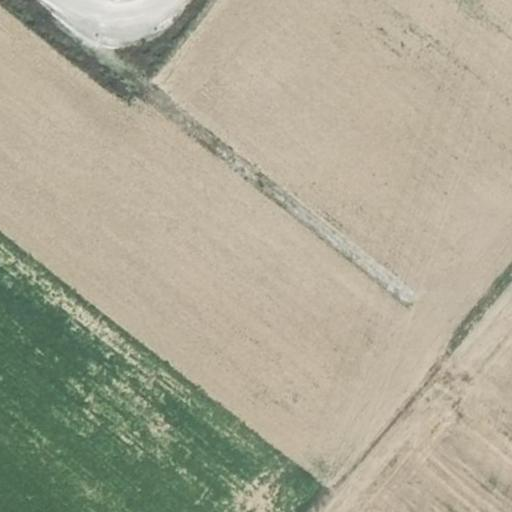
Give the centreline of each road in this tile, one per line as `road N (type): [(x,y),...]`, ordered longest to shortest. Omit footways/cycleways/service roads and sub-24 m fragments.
road 1 (unknown): [(64,0),(463,321)]
road 2 (residential): [(178,0),(162,15),(119,24),(65,0)]
